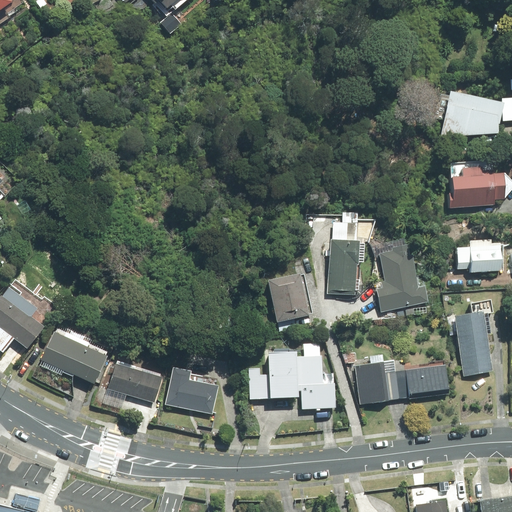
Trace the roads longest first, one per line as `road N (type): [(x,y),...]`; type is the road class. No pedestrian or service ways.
road 1 (tertiary): [(511,442),(224,470),(108,451),(0,400)]
road 2 (unknown): [(357,458),(316,309)]
